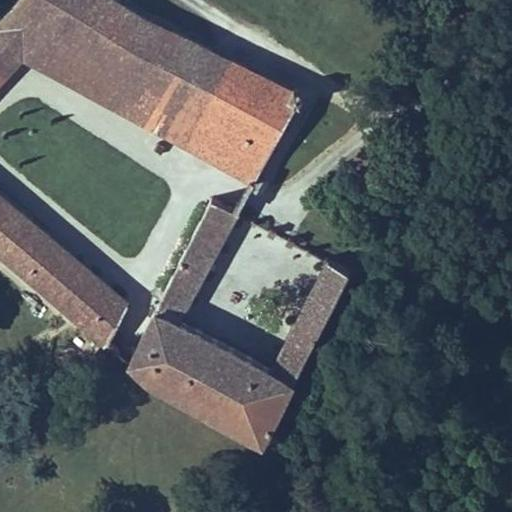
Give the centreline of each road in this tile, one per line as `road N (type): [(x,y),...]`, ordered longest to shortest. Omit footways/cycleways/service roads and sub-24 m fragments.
road 1 (track): [(331,511),(418,231)]
road 2 (unknown): [(397,109),(197,0)]
